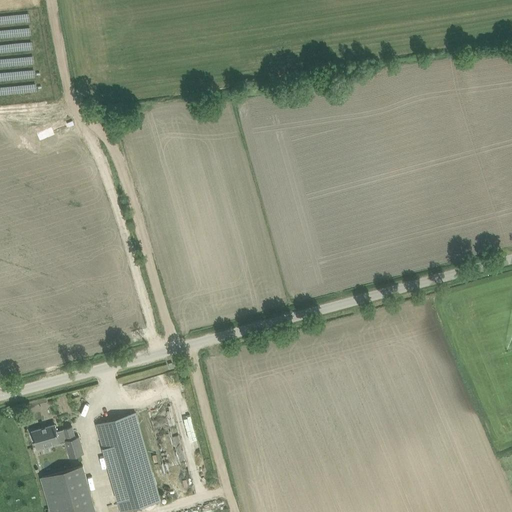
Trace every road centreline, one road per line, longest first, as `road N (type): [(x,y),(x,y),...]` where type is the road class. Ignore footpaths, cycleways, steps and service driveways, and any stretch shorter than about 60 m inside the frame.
road 1 (unclassified): [(0,397),(511,259)]
road 2 (track): [(53,0),(69,80),(114,141),(176,350)]
road 3 (track): [(191,346),(232,511)]
